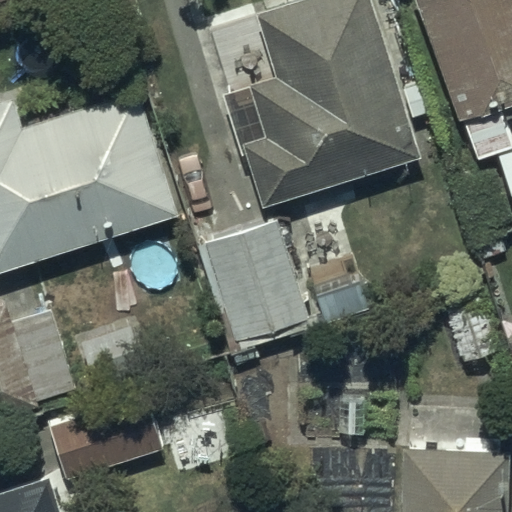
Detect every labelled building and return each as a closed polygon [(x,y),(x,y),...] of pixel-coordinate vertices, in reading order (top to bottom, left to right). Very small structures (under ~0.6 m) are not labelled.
[(364,0),(273,0),(247,8),(260,48),(205,65),(231,149),(237,147),(252,197),(410,149),(364,0)] [(511,0),(412,0),(452,112),(459,110),(474,151),(508,139),(500,114),(511,109),(511,0)] [(1,93),(0,92),(0,260),(168,207),(128,83),(11,121),(1,93)] [(511,138),(494,146),(511,195),(511,138)] [(286,271),(269,217),(195,239),(226,344),(234,342),(240,360),(266,352),(262,338),(304,326),(294,292),(308,288),(302,267),(286,271)] [(34,309),(23,271),(0,277),(0,412),(29,405),(27,398),(70,386),(48,305),(34,309)] [(495,346),(474,282),(435,295),(457,359),(495,346)] [(141,391),(47,418),(63,473),(156,446),(141,391)] [(498,511),(501,446),(396,442),(394,511),(498,511)] [(0,511),(53,511),(40,470),(0,484),(0,511)]
